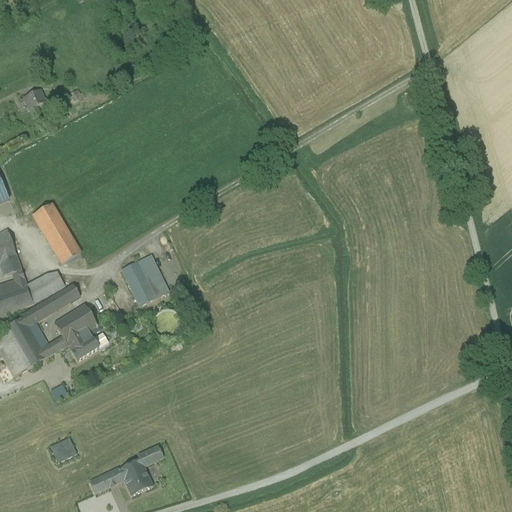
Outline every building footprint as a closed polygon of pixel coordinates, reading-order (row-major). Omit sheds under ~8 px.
[(39,94),(24,101),(32,120),(40,116),(36,108),(44,104),(39,94)] [(73,96),(68,99),(72,107),(84,100),(82,96),(75,100),(73,96)] [(0,184),(0,206),(8,203),(0,184)] [(80,257),(51,208),(33,218),(62,267),(80,257)] [(7,232),(0,236),(0,258),(4,265),(16,259),(7,232)] [(11,277),(12,277),(21,273),(16,259),(4,265),(0,266),(0,268),(3,278),(11,277)] [(138,265),(156,301),(168,295),(150,259),(138,265)] [(138,265),(122,273),(139,309),(156,301),(138,265)] [(26,286),(30,299),(60,283),(53,271),(26,286)] [(14,284),(24,280),(21,273),(12,277),(11,277),(14,284)] [(0,288),(0,296),(26,286),(24,280),(14,284),(0,288)] [(30,299),(33,307),(63,290),(60,283),(30,299)] [(26,286),(0,296),(0,318),(6,316),(33,307),(30,299),(26,286)] [(23,320),(28,330),(36,325),(80,299),(72,287),(21,318),(22,321),(23,320)] [(60,337),(66,347),(88,334),(97,329),(85,308),(54,326),(60,337)] [(181,333),(182,328),(181,322),(178,317),(173,314),(167,313),(162,314),(157,317),(154,322),(153,328),(154,334),(157,338),(162,342),(168,343),(173,341),(178,338),(181,333)] [(6,316),(0,318),(0,325),(8,322),(6,316)] [(27,371),(46,361),(41,352),(28,330),(23,320),(22,321),(4,331),(27,371)] [(53,357),(67,349),(66,347),(60,337),(47,344),(36,325),(28,330),(41,352),(48,348),(53,357)] [(88,334),(92,342),(102,336),(97,329),(88,334)] [(27,371),(4,331),(0,333),(0,355),(14,379),(27,371)] [(88,334),(66,347),(67,349),(71,355),(92,342),(88,334)] [(71,355),(70,355),(76,365),(98,351),(92,342),(71,355)] [(48,348),(41,352),(46,361),(53,357),(48,348)] [(62,387),(50,393),(55,403),(67,397),(62,387)] [(69,441),(50,449),(58,466),(77,457),(69,441)] [(137,458),(139,462),(144,470),(163,461),(158,449),(137,458)] [(139,462),(118,472),(124,484),(145,474),(144,470),(139,462)] [(95,497),(124,484),(118,472),(90,486),(95,497)] [(145,474),(124,484),(131,499),(153,490),(145,474)]
